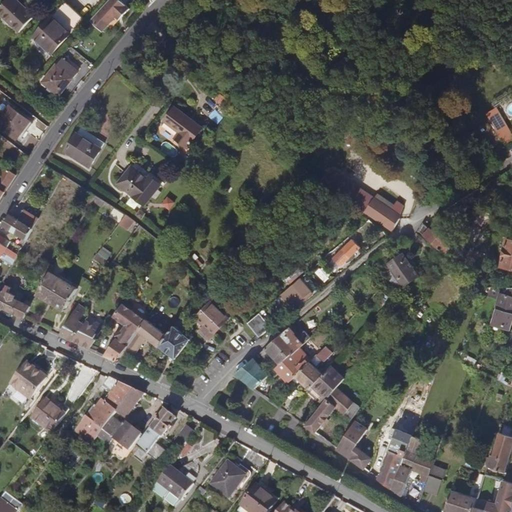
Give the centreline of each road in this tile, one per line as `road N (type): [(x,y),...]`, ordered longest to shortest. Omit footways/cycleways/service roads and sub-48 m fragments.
road 1 (residential): [(0,316),(382,511)]
road 2 (unclassified): [(154,10),(0,211)]
